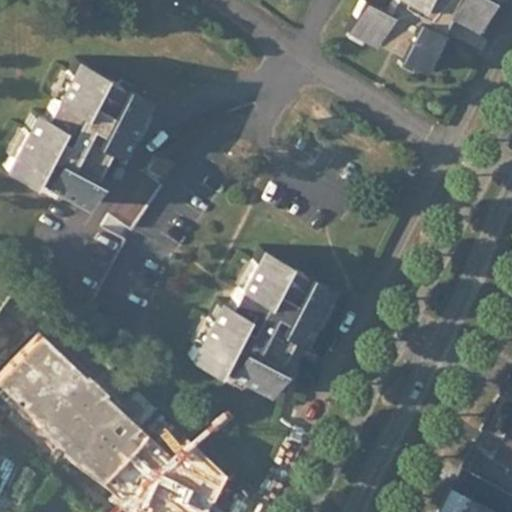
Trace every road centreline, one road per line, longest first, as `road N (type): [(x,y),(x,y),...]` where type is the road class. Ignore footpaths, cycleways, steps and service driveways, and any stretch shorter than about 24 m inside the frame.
road 1 (residential): [(447,148),(292,446),(247,511)]
road 2 (secondary): [(400,333),(309,511)]
road 3 (secondary): [(486,166),(400,333)]
road 4 (secondary): [(355,511),(437,351)]
road 5 (secondary): [(437,351),(511,198)]
road 6 (residential): [(477,369),(404,511)]
road 7 (residential): [(511,23),(447,148)]
